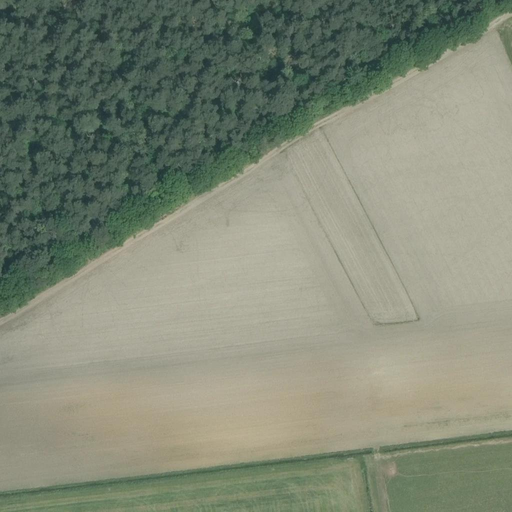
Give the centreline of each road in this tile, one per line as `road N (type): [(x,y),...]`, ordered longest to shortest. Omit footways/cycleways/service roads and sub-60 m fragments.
road 1 (track): [(0,315),(511,14)]
road 2 (track): [(94,259),(0,99)]
